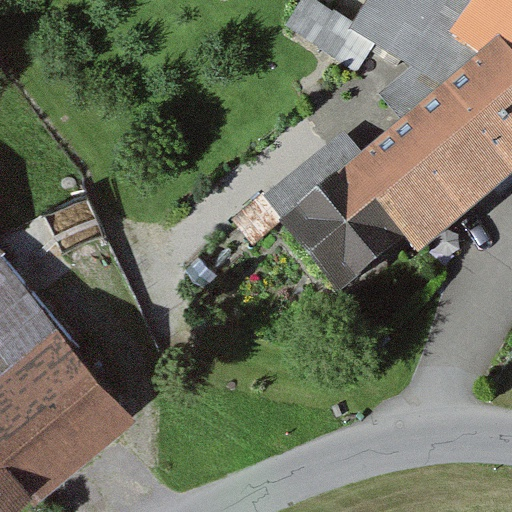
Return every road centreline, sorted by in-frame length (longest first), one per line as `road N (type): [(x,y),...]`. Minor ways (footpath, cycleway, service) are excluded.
road 1 (unclassified): [(225,511),(429,447),(511,454)]
road 2 (unknown): [(429,447),(511,294)]
